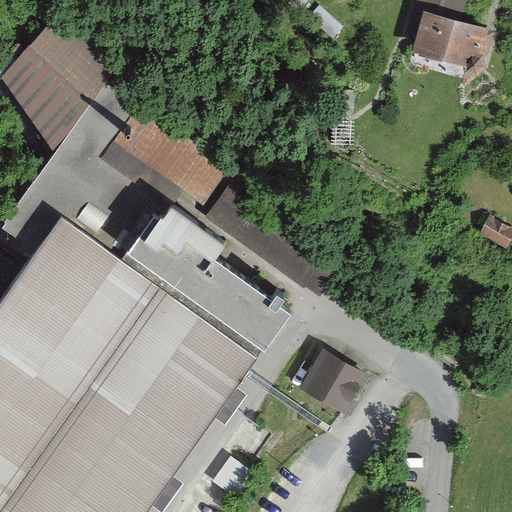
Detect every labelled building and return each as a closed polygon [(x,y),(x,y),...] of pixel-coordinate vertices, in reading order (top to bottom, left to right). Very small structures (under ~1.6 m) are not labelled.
[(411,0),(404,30),(422,35),(427,15),(452,21),(455,0),(411,0)] [(126,60),(67,12),(14,71),(61,153),(111,84),(126,60)] [(452,21),(427,15),(422,35),(416,55),(460,66),(468,78),(478,79),(486,74),(484,62),(490,29),(452,21)] [(49,169),(40,181),(11,221),(22,229),(38,240),(54,251),(84,209),(277,350),(343,261),(228,177),(232,172),(111,84),(61,153),(57,159),(49,169)] [(277,350),(84,209),(54,251),(0,324),(0,511),(158,511),(239,403),(259,374),(277,350)] [(377,376),(332,348),(308,386),(354,414),(377,376)]
